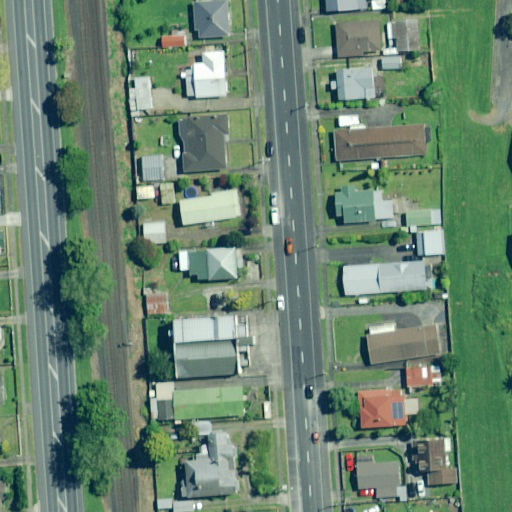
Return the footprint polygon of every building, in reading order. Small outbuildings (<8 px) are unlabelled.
[(386,0),(326,0),(327,12),(370,8),(371,11),(387,9),(386,0)] [(227,1),(193,3),(195,31),(198,30),(199,38),(229,36),(227,1)] [(367,55),(366,52),(381,51),(382,56),(390,55),(389,46),(381,46),(379,20),(336,22),(338,57),(367,55)] [(419,50),(418,20),(392,22),(392,38),(397,38),(398,51),(419,50)] [(185,46),(184,36),(162,37),(163,48),(185,46)] [(193,71),(181,72),(182,79),(187,79),(188,97),(227,95),(224,52),(203,53),(204,64),(192,65),(193,71)] [(401,68),(401,57),(382,58),(383,69),(401,68)] [(374,98),(372,69),(337,70),(338,81),(331,82),(331,89),(339,89),(339,100),(364,99),(374,98)] [(150,78),(135,78),(136,88),(130,88),(131,116),(138,116),(138,109),(152,108),(150,78)] [(179,139),(182,138),(183,154),(180,155),(182,173),(225,169),(222,133),(228,133),(227,116),(177,120),(179,139)] [(336,161),(426,155),(426,143),(431,143),(430,124),(366,129),(366,122),(349,123),(349,130),(334,131),(336,161)] [(162,179),(161,156),(142,157),(144,180),(162,179)] [(172,184),(137,187),(138,196),(141,196),(141,199),(162,197),(163,204),(174,203),(172,184)] [(381,189),(335,192),(337,216),(344,216),(345,223),(375,221),(375,219),(393,218),(392,201),(382,202),(381,189)] [(203,222),(204,229),(216,228),(215,220),(240,217),(237,190),(211,194),(212,197),(180,201),(183,225),(203,222)] [(440,209),(405,212),(406,226),(401,227),(402,232),(418,231),(417,225),(441,223),(440,209)] [(165,243),(164,223),(144,224),(145,244),(165,243)] [(432,263),(445,262),(443,231),(417,232),(418,255),(426,255),(426,261),(343,267),(345,295),(434,289),(432,263)] [(244,259),(243,248),(172,252),(173,271),(189,270),(190,275),(198,274),(198,280),(237,278),(236,268),(244,268),(244,259)] [(168,313),(167,290),(149,290),(149,280),(142,280),(143,295),(146,295),(147,314),(168,313)] [(166,324),(171,379),(233,373),(228,318),(166,324)] [(394,325),(370,328),(371,336),(367,336),(371,364),(439,355),(435,326),(395,332),(394,325)] [(441,386),(440,367),(407,368),(408,387),(441,386)] [(241,388),(149,392),(150,422),(242,417),(241,388)] [(405,400),(404,389),(393,389),(359,391),(361,428),(407,425),(406,414),(419,413),(418,399),(405,400)] [(211,433),(210,421),(191,423),(192,435),(194,460),(186,461),(187,479),(182,479),(183,497),(237,494),(234,445),(230,445),(229,432),(211,433)] [(451,451),(450,439),(412,442),(415,472),(427,471),(428,485),(456,483),(454,468),(448,468),(446,451),(451,451)] [(376,488),(376,497),(399,496),(399,501),(407,501),(407,485),(399,485),(399,462),(358,462),(358,488),(376,488)] [(0,510),(0,500),(0,499),(9,499),(8,482),(0,482),(0,510)] [(172,498),(155,499),(156,510),(173,509),(172,498)] [(186,511),(186,501),(174,502),(174,511),(186,511)]
